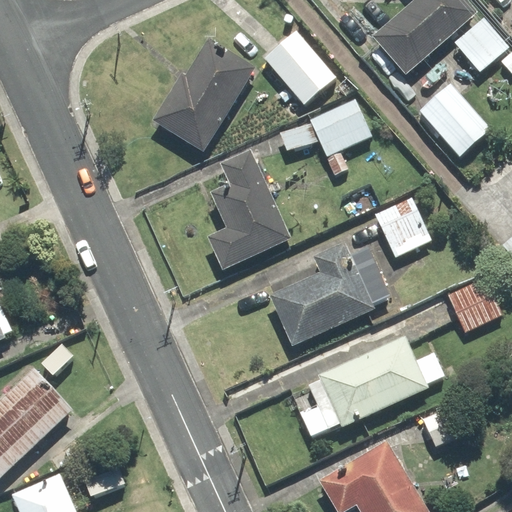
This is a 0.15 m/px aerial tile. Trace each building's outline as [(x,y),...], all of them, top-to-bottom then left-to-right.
[(481,12),(470,0),(420,0),(379,37),(413,74),(481,12)] [(511,47),(487,22),(461,47),(487,74),(511,49),(511,47)] [(301,34),(270,62),(308,106),(340,77),(301,34)] [(261,69),(212,38),(159,123),(208,153),(261,69)] [(455,84),(424,112),(466,159),(497,130),(455,84)] [(343,152),(377,137),(362,102),(315,124),(339,176),(351,170),(343,152)] [(258,151),(225,166),(235,186),(215,196),(232,230),(214,239),(228,270),(298,238),(258,151)] [(421,199),(380,217),(398,259),(440,241),(421,199)] [(325,275),(278,296),(300,346),(383,311),(353,243),(318,258),(325,275)] [(489,275),(450,295),(470,335),(509,316),(489,275)] [(0,344),(20,336),(0,291),(0,344)] [(347,423),(350,428),(434,389),(431,385),(449,376),(438,354),(421,362),(410,338),(311,384),(322,406),(304,415),(315,437),(347,423)] [(39,369),(0,407),(0,474),(6,481),(79,409),(39,369)] [(454,408),(428,423),(442,448),(469,433),(454,408)] [(435,511),(393,444),(327,486),(343,511),(356,511),(365,506),(368,511),(435,511)] [(80,511),(66,482),(18,504),(21,511),(80,511)]
